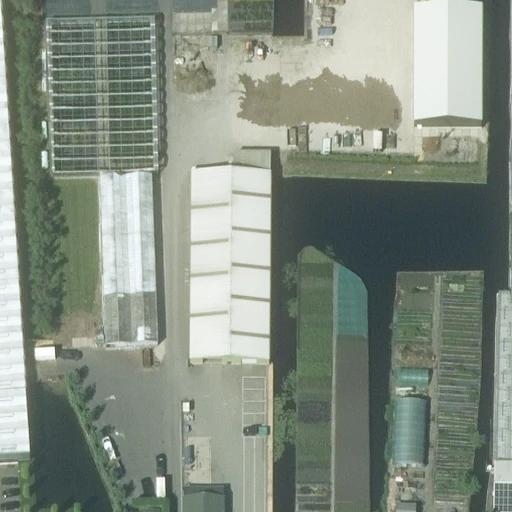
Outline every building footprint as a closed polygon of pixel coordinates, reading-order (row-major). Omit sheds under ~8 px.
[(0,398),(25,397),(0,4),(0,398)] [(413,13),(413,130),(481,131),(481,13),(416,13),(413,13)] [(99,177),(106,350),(157,349),(152,181),(123,181),(123,178),(159,176),(154,24),(49,26),(54,179),(99,177)] [(511,151),(508,299),(497,299),(494,414),(493,469),(511,469),(511,151)] [(191,369),(270,369),(271,181),(192,180),(191,369)] [(0,464),(30,462),(25,397),(0,398),(0,464)] [(492,511),(511,511),(511,469),(493,469),(492,511)] [(223,511),(223,502),(183,502),(183,511),(223,511)]
